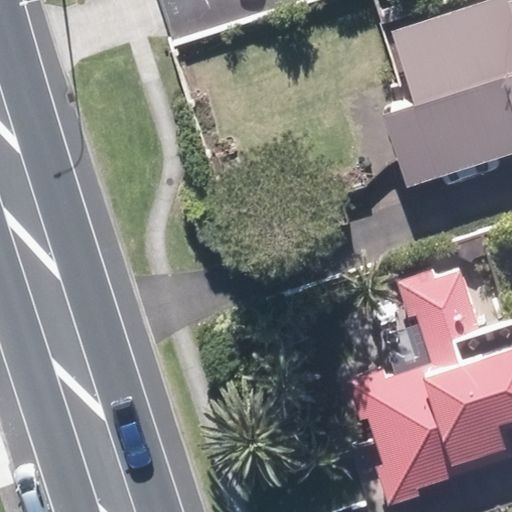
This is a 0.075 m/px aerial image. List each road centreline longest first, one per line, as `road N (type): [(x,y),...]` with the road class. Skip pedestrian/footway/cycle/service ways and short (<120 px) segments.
road 1 (primary): [(81,396),(0,89)]
road 2 (primary): [(118,511),(81,396)]
